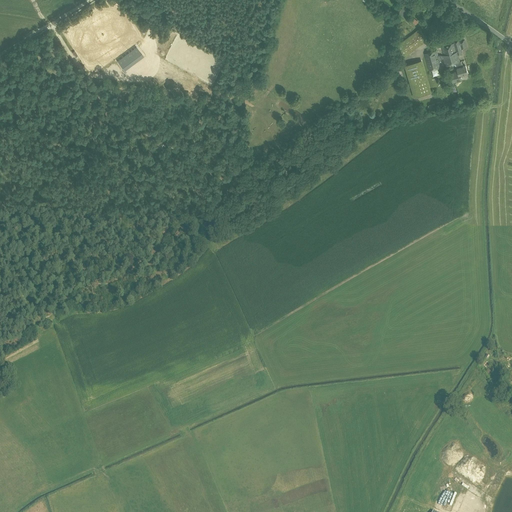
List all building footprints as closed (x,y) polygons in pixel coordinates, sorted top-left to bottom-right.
[(404,17),(408,9),(402,6),(398,15),(404,17)] [(411,19),(417,25),(420,22),(413,16),(411,19)] [(428,39),(420,28),(396,47),(404,57),(428,39)] [(458,72),(451,74),(453,82),(462,79),(461,75),(468,73),(466,65),(463,66),(462,61),(460,61),(458,53),(462,52),(461,49),(467,48),(464,40),(459,41),(441,46),(444,55),(442,56),(445,66),(456,63),(457,68),(458,72)] [(90,46),(78,52),(83,62),(95,57),(90,46)] [(136,47),(118,61),(123,68),(141,54),(136,47)] [(424,54),(429,70),(442,67),(437,50),(424,54)] [(406,65),(415,96),(430,92),(421,61),(406,65)] [(467,489),(473,493),(477,486),(471,483),(467,489)]
